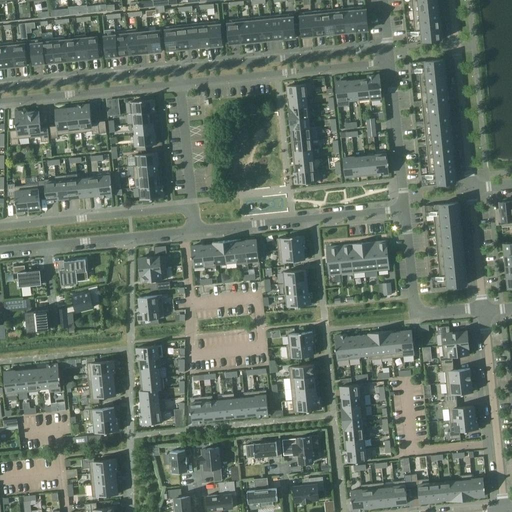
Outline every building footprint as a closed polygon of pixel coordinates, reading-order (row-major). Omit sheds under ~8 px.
[(411,0),(415,31),(406,32),(408,43),(441,39),(437,0),(411,0)] [(367,30),(368,30),(365,6),(354,7),(357,31),(361,30),(361,31),(367,31),(367,30)] [(352,31),(357,31),(354,7),(343,8),(346,33),(352,32),(352,31)] [(340,34),(346,33),(343,8),(333,9),(335,33),(340,32),(340,34)] [(331,33),(335,33),(333,9),(322,11),(324,35),(331,35),(331,33)] [(318,36),(324,35),(322,11),(311,12),(314,35),(318,35),(318,36)] [(309,36),(314,35),(311,12),(300,13),(301,24),(297,24),(298,33),(302,33),(302,36),(303,36),(303,37),(309,37),(309,36)] [(294,37),(295,37),(293,13),(282,15),(284,38),(288,38),(289,39),(294,38),(294,37)] [(279,39),(284,38),(282,15),(271,16),(273,40),(280,40),(279,39)] [(267,41),(273,40),(271,16),(260,17),(263,40),(267,40),(267,41)] [(258,41),(263,40),(260,17),(249,18),(252,43),(258,42),(258,41)] [(246,43),(252,43),(249,18),(239,19),(241,43),(246,42),(246,43)] [(236,43),(241,43),(239,19),(227,20),(229,31),(225,31),(226,41),(229,40),(230,44),(231,44),(231,45),(237,44),(236,43)] [(209,22),(211,47),(217,46),(217,45),(222,44),(220,21),(209,22)] [(205,47),(211,47),(209,22),(198,23),(200,47),(205,46),(205,47)] [(196,47),(200,47),(198,23),(187,24),(190,49),(196,48),(196,47)] [(183,50),(190,49),(187,24),(176,25),(179,49),(183,48),(183,50)] [(174,49),(179,49),(176,25),(165,27),(166,37),(164,38),(165,47),(167,47),(168,50),(169,50),(169,51),(174,51),(174,49)] [(138,29),(126,30),(129,54),(133,54),(133,55),(140,54),(137,33),(138,33),(138,29)] [(115,32),(115,35),(116,35),(118,56),(124,56),(124,55),(129,54),(126,30),(115,32)] [(161,47),(165,47),(164,38),(160,38),(159,31),(148,32),(150,52),(155,51),(155,53),(161,52),(161,51),(161,47)] [(146,52),(150,52),(148,32),(138,33),(137,33),(140,54),(146,53),(146,52)] [(86,38),(86,35),(74,36),(75,39),(77,61),(83,60),(83,59),(88,58),(86,38)] [(112,57),(118,56),(116,35),(115,35),(105,36),(107,56),(112,56),(112,57)] [(64,40),(65,40),(64,37),(53,38),(56,63),(62,62),(62,61),(66,60),(64,40)] [(97,37),(86,38),(88,58),(92,58),(92,59),(98,58),(98,57),(99,57),(99,54),(102,53),(101,44),(98,44),(97,37)] [(53,38),(42,39),(45,63),(49,62),(49,63),(56,63),(53,38)] [(45,63),(42,39),(31,40),(34,64),(35,65),(40,64),(40,63),(45,63)] [(75,39),(65,40),(64,40),(66,60),(71,60),(71,61),(77,61),(75,39)] [(24,41),(13,42),(15,66),(20,65),(20,66),(26,66),(26,65),(27,64),(26,61),(30,61),(30,59),(29,51),(25,52),(24,41)] [(15,66),(13,42),(2,43),(5,68),(11,67),(11,66),(15,66)] [(422,146),(426,146),(429,174),(421,175),(422,186),(456,183),(443,59),(410,62),(411,73),(419,72),(422,101),(418,101),(418,105),(422,105),(424,121),(420,122),(420,126),(424,125),(426,142),(422,142),(422,146)] [(382,86),(381,86),(381,83),(381,81),(380,82),(380,75),(367,76),(367,78),(368,78),(370,99),(370,101),(382,100),(381,88),(382,88),(382,86)] [(359,100),(370,99),(368,78),(367,78),(357,79),(359,100)] [(359,100),(357,79),(347,81),(349,101),(359,100)] [(347,81),(335,82),(338,107),(350,105),(349,101),(347,81)] [(288,86),(289,97),(307,95),(307,96),(312,95),(310,83),(288,86)] [(307,95),(289,97),(289,102),(288,102),(288,108),(308,106),(308,105),(307,96),(307,95)] [(131,102),(133,113),(153,111),(153,112),(155,112),(154,99),(147,100),(147,99),(145,99),(145,100),(142,100),(141,100),(141,101),(131,102)] [(92,134),(99,133),(98,121),(92,122),(90,104),(78,106),(78,107),(81,132),(92,131),(92,134)] [(308,106),(288,108),(289,119),(309,117),(312,117),(310,105),(308,105),(308,106)] [(67,108),(70,133),(81,132),(78,107),(67,108)] [(70,133),(67,108),(55,110),(57,126),(50,126),(51,138),(58,138),(58,135),(70,133)] [(27,112),(30,138),(41,136),(41,142),(49,141),(48,127),(41,127),(39,111),(36,112),(36,110),(30,110),(30,112),(28,112),(27,112)] [(28,111),(15,112),(16,123),(15,123),(16,125),(17,130),(10,131),(11,145),(19,144),(19,139),(30,138),(27,112),(28,112),(28,111)] [(153,111),(133,113),(134,124),(154,122),(153,112),(153,111)] [(309,117),(289,119),(290,130),(292,130),(292,129),(310,127),(309,117)] [(107,133),(105,121),(98,121),(99,133),(107,133)] [(135,134),(155,132),(154,122),(134,124),(135,134)] [(292,130),(293,140),(311,138),(310,127),(292,129),(292,130)] [(136,151),(146,150),(146,145),(156,144),(155,132),(135,134),(136,151)] [(312,149),(311,138),(293,140),(294,151),(312,149)] [(312,149),(294,151),(296,161),(313,159),(312,149)] [(378,172),(377,172),(377,175),(389,174),(388,163),(389,163),(389,161),(388,161),(387,151),(375,152),(375,155),(376,155),(378,172)] [(134,155),(135,165),(136,166),(158,164),(157,152),(134,155)] [(375,155),(365,156),(367,174),(377,172),(378,172),(376,155),(375,155)] [(356,175),(367,174),(365,156),(354,157),(356,175)] [(343,158),(345,176),(356,175),(354,157),(343,158)] [(314,170),(313,159),(296,161),(297,172),(314,170)] [(159,174),(158,164),(136,166),(135,165),(133,166),(134,177),(159,174)] [(297,172),(294,172),(295,184),(302,183),(302,184),(304,184),(304,183),(307,182),(307,183),(309,183),(309,182),(320,181),(319,169),(314,170),(297,172)] [(101,197),(112,195),(111,185),(112,185),(112,183),(111,183),(110,173),(98,174),(99,176),(101,194),(100,194),(101,197)] [(159,174),(134,177),(135,188),(140,188),(140,187),(160,185),(159,174)] [(67,180),(67,175),(55,176),(55,178),(56,178),(58,199),(69,198),(67,180)] [(99,176),(88,177),(90,195),(100,194),(101,194),(99,176)] [(90,195),(88,177),(78,179),(79,196),(90,195)] [(55,178),(45,180),(46,192),(47,202),(59,201),(58,199),(56,178),(55,178)] [(67,180),(69,198),(79,196),(78,179),(67,180)] [(46,192),(45,180),(38,181),(38,184),(26,185),(29,210),(41,209),(39,193),(46,192)] [(15,183),(8,184),(8,196),(15,195),(16,201),(15,201),(15,203),(16,203),(17,213),(30,212),(29,210),(26,185),(15,186),(15,183)] [(140,187),(140,188),(141,199),(142,199),(151,198),(151,199),(152,199),(152,198),(155,198),(156,199),(157,198),(157,197),(164,197),(163,184),(160,185),(140,187)] [(511,226),(511,202),(511,201),(499,202),(500,212),(494,213),(496,225),(502,225),(502,227),(511,226)] [(425,217),(433,216),(440,276),(431,277),(433,288),(466,285),(458,202),(424,205),(425,217)] [(277,238),(278,250),(303,248),(305,248),(304,235),(293,237),(293,236),(291,236),(291,237),(277,238)] [(248,263),(246,240),(241,241),(241,239),(235,240),(237,262),(236,262),(237,264),(248,263)] [(246,240),(248,263),(259,262),(257,239),(246,240)] [(224,241),(226,263),(236,262),(237,262),(235,240),(224,241)] [(216,264),(226,263),(224,241),(213,242),(213,244),(216,264)] [(374,242),(375,242),(375,241),(362,243),(365,271),(377,269),(374,242)] [(390,268),(387,241),(375,242),(374,242),(377,269),(390,268)] [(511,242),(503,244),(503,251),(505,251),(505,255),(511,254),(511,242)] [(350,245),(353,272),(365,271),(362,243),(350,244),(350,245)] [(205,265),(204,265),(204,268),(216,266),(216,264),(213,244),(203,245),(205,265)] [(155,254),(167,253),(166,245),(154,247),(155,254)] [(193,266),(204,265),(205,265),(203,245),(191,246),(192,255),(191,255),(192,257),(193,257),(193,266)] [(341,273),(353,272),(350,245),(339,246),(341,273)] [(341,273),(339,246),(326,247),(327,254),(326,254),(326,257),(327,257),(327,259),(327,261),(328,261),(329,274),(341,273)] [(304,259),(303,248),(278,250),(279,262),(304,259)] [(138,258),(139,270),(166,267),(165,255),(138,258)] [(60,269),(62,284),(78,283),(78,281),(88,279),(87,279),(86,271),(87,271),(85,259),(65,261),(65,269),(60,269)] [(20,287),(42,284),(40,270),(25,271),(25,265),(13,267),(14,273),(18,273),(20,287)] [(167,279),(166,267),(139,270),(140,276),(142,276),(142,282),(167,279)] [(283,272),(284,283),(307,281),(305,269),(283,272)] [(170,288),(170,281),(158,282),(158,289),(170,288)] [(307,281),(284,283),(285,295),(308,292),(307,281)] [(382,283),(384,295),(392,294),(390,282),(382,283)] [(67,307),(57,309),(59,328),(60,328),(60,327),(68,326),(67,313),(93,307),(94,307),(93,303),(100,302),(98,286),(88,288),(89,291),(72,295),(75,305),(67,307)] [(311,304),(309,292),(308,292),(285,295),(286,307),(311,304)] [(162,295),(139,297),(140,308),(163,306),(162,295)] [(47,310),(48,310),(30,311),(30,308),(29,299),(5,301),(6,311),(27,309),(28,312),(25,312),(25,313),(27,313),(29,330),(27,330),(27,331),(50,329),(50,328),(49,328),(47,310)] [(140,308),(138,308),(138,309),(139,320),(141,320),(142,325),(159,324),(159,323),(158,318),(164,317),(163,306),(140,308)] [(441,334),(442,345),(469,343),(468,331),(450,332),(449,326),(437,327),(438,334),(441,334)] [(393,357),(390,330),(379,332),(382,358),(393,357)] [(396,330),(390,330),(393,357),(403,356),(401,331),(396,332),(396,330)] [(401,331),(403,356),(415,355),(412,330),(401,331)] [(312,343),(312,344),(314,344),(312,331),(302,332),(299,332),(300,333),(288,334),(289,345),(289,346),(312,343)] [(382,358),(379,332),(368,333),(368,334),(369,334),(371,360),(382,358)] [(342,360),(349,359),(347,337),(348,337),(347,334),(335,335),(336,342),(335,342),(335,344),(336,344),(336,347),(335,347),(335,349),(336,349),(337,360),(342,360)] [(369,334),(368,334),(358,336),(360,358),(361,358),(360,356),(370,355),(371,360),(369,334)] [(360,358),(358,336),(348,337),(347,337),(349,359),(360,358)] [(289,346),(289,345),(287,345),(288,358),(313,355),(312,344),(312,343),(289,346)] [(441,364),(453,363),(452,356),(468,354),(468,349),(470,349),(469,343),(442,345),(443,357),(440,357),(441,361),(441,364)] [(161,356),(161,357),(163,356),(162,345),(137,347),(138,359),(141,359),(140,358),(161,356)] [(159,367),(160,368),(162,367),(161,357),(161,356),(140,358),(141,359),(142,369),(159,367)] [(87,363),(88,375),(113,372),(113,373),(115,372),(114,360),(87,363)] [(446,382),(471,380),(470,368),(454,370),(453,363),(441,364),(442,371),(445,371),(446,382)] [(47,365),(47,367),(50,387),(49,387),(50,392),(61,391),(60,377),(61,377),(61,375),(60,375),(59,364),(47,365)] [(289,367),(290,378),(315,375),(314,364),(289,367)] [(39,388),(49,387),(50,387),(47,367),(37,368),(39,389),(39,388)] [(142,369),(143,380),(161,378),(161,377),(160,368),(159,367),(142,369)] [(26,369),(28,392),(40,391),(39,388),(39,389),(37,368),(26,369)] [(18,393),(28,392),(26,369),(15,370),(18,393)] [(18,395),(18,393),(15,370),(4,372),(7,397),(18,395)] [(89,386),(114,383),(113,373),(113,372),(88,375),(89,386)] [(290,378),(291,389),(316,386),(315,375),(290,378)] [(161,378),(143,380),(144,390),(158,389),(158,390),(164,389),(163,377),(161,377),(161,378)] [(442,402),(457,400),(456,393),(461,393),(461,394),(464,393),(472,392),(471,380),(446,382),(447,394),(444,394),(445,401),(442,401),(442,402)] [(87,397),(88,404),(100,403),(99,397),(115,395),(114,383),(89,386),(90,397),(87,397)] [(364,394),(363,383),(341,386),(342,397),(364,394)] [(317,397),(317,396),(316,386),(291,389),(292,399),(317,397)] [(141,402),(159,400),(158,390),(158,389),(144,390),(140,390),(141,402)] [(257,414),(257,416),(269,415),(266,390),(255,391),(257,414)] [(257,414),(255,391),(244,392),(244,397),(245,397),(246,415),(257,414)] [(223,399),(225,417),(236,416),(234,398),(234,393),(222,394),(223,399)] [(341,408),(366,405),(364,394),(342,397),(342,402),(340,402),(341,408)] [(204,419),(214,418),(212,400),(213,400),(212,395),(201,397),(203,419),(204,419)] [(317,397),(292,399),(293,411),(307,410),(308,411),(309,411),(309,410),(312,409),(312,410),(314,410),(314,409),(321,408),(320,396),(317,396),(317,397)] [(204,421),(204,419),(203,419),(201,397),(190,398),(191,410),(190,410),(191,413),(191,412),(192,423),(204,421)] [(234,398),(236,416),(246,415),(245,397),(244,397),(234,398)] [(223,399),(213,400),(212,400),(214,418),(225,417),(223,399)] [(159,400),(141,402),(143,412),(160,411),(160,410),(159,400)] [(475,417),(474,405),(458,407),(457,400),(442,402),(443,409),(449,409),(450,420),(475,417)] [(366,405),(341,408),(342,418),(367,416),(366,405)] [(90,422),(93,422),(93,421),(115,419),(115,418),(114,407),(89,409),(90,422)] [(163,410),(160,410),(160,411),(143,412),(140,412),(141,424),(148,423),(148,424),(150,424),(150,423),(153,423),(155,423),(155,422),(164,422),(163,410)] [(345,429),(363,427),(362,417),(367,416),(342,418),(343,430),(345,430),(345,429)] [(475,417),(450,420),(451,431),(448,431),(449,439),(461,438),(460,431),(465,430),(465,431),(467,431),(467,430),(478,429),(477,416),(475,417)] [(93,421),(93,422),(94,433),(105,432),(106,433),(108,432),(108,431),(118,430),(117,418),(115,418),(115,419),(93,421)] [(345,430),(346,440),(364,438),(363,427),(345,429),(345,430)] [(87,436),(88,443),(102,441),(102,434),(87,436)] [(282,439),(284,455),(285,455),(284,453),(294,452),(294,454),(299,454),(299,463),(313,462),(311,447),(318,446),(317,436),(282,439)] [(346,440),(347,450),(370,448),(365,448),(364,438),(346,440)] [(254,444),(254,443),(254,444),(246,445),(247,458),(255,457),(256,457),(268,455),(268,459),(282,457),(280,440),(260,442),(260,443),(254,444)] [(215,481),(222,480),(220,467),(221,467),(220,458),(222,457),(221,449),(219,449),(219,447),(202,449),(203,455),(201,455),(202,463),(204,462),(204,469),(213,468),(215,481)] [(347,450),(345,450),(346,462),(356,461),(356,462),(359,462),(358,461),(371,459),(370,448),(347,450)] [(186,455),(192,455),(192,449),(186,449),(171,451),(173,472),(188,471),(187,463),(188,463),(187,457),(186,457),(186,455)] [(115,471),(117,471),(116,459),(89,461),(90,473),(115,471)] [(90,473),(91,485),(116,482),(115,471),(90,473)] [(418,486),(420,502),(431,501),(428,478),(417,479),(417,474),(411,474),(412,486),(418,486)] [(474,497),(471,474),(461,475),(463,499),(474,498),(474,496),(474,497)] [(474,497),(474,496),(485,495),(484,488),(485,488),(485,485),(484,485),(483,477),(472,479),(472,474),(471,474),(474,497)] [(461,480),(450,481),(452,501),(463,499),(461,475),(460,475),(461,480)] [(319,498),(318,489),(324,489),(322,476),(310,478),(310,484),(294,486),(295,501),(302,500),(303,501),(310,500),(310,499),(319,498)] [(277,487),(269,488),(268,477),(254,479),(255,490),(247,490),(249,502),(261,501),(261,506),(274,505),(273,500),(278,499),(277,487)] [(428,478),(431,501),(442,500),(440,482),(429,483),(429,478),(428,478)] [(405,480),(394,481),(396,504),(407,503),(405,480)] [(219,494),(207,496),(208,510),(233,507),(232,494),(236,494),(235,487),(234,482),(234,481),(232,481),(222,482),(218,482),(219,494)] [(385,505),(396,504),(394,481),(393,481),(394,486),(384,487),(384,482),(383,482),(385,505)] [(447,501),(452,501),(450,481),(440,482),(442,500),(446,499),(447,501)] [(116,482),(91,485),(93,496),(118,494),(116,482)] [(383,482),(372,483),(375,506),(385,505),(383,482)] [(365,507),(375,506),(372,483),(361,485),(362,489),(364,507),(365,507)] [(169,499),(175,498),(175,505),(173,506),(173,511),(190,511),(191,511),(191,504),(190,504),(189,496),(182,497),(181,488),(168,490),(169,499)] [(351,490),(352,498),(351,498),(351,501),(352,500),(353,511),(365,510),(365,507),(364,507),(362,489),(351,490)] [(88,510),(88,511),(113,511),(113,507),(97,508),(96,502),(85,503),(85,510),(88,510)]
